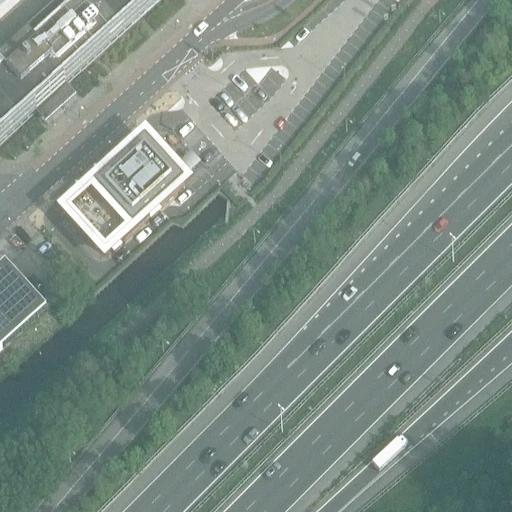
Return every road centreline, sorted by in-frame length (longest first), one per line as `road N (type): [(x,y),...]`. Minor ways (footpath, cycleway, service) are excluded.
road 1 (motorway): [(487,0),(56,511)]
road 2 (motorway): [(511,156),(156,511)]
road 3 (motorway): [(254,511),(511,254)]
road 4 (tertiary): [(5,213),(221,24)]
road 5 (motorway): [(327,511),(511,339)]
